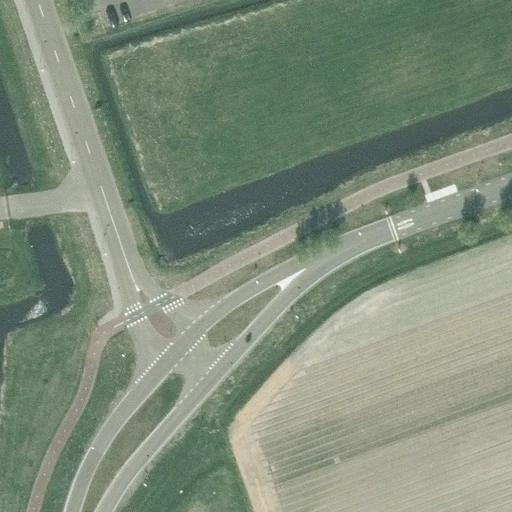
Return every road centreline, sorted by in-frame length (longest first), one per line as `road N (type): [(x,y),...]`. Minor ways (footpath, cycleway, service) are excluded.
road 1 (track): [(265,511),(237,430),(250,406),(373,295),(511,242)]
road 2 (unclassified): [(135,284),(37,0)]
road 3 (unclassified): [(314,263),(511,186)]
road 4 (unclassified): [(106,511),(137,462),(216,376)]
road 5 (unclassified): [(162,367),(100,447),(73,511)]
road 6 (unclassified): [(216,376),(314,263)]
road 7 (unclassified): [(314,263),(236,299),(195,331)]
